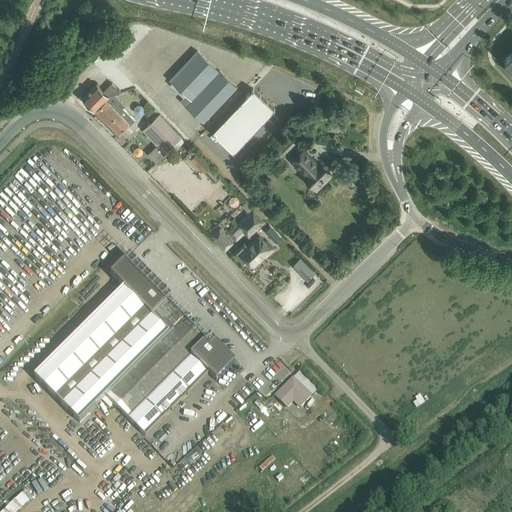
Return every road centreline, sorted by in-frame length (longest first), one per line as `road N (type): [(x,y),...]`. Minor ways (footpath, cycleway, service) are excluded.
road 1 (unclassified): [(0,141),(26,116),(64,114),(292,334)]
road 2 (unclassified): [(302,511),(376,455),(385,436),(292,334)]
road 3 (primary): [(184,0),(300,34),(402,87)]
road 4 (unclassified): [(292,334),(415,219)]
road 5 (primary): [(422,61),(304,0)]
